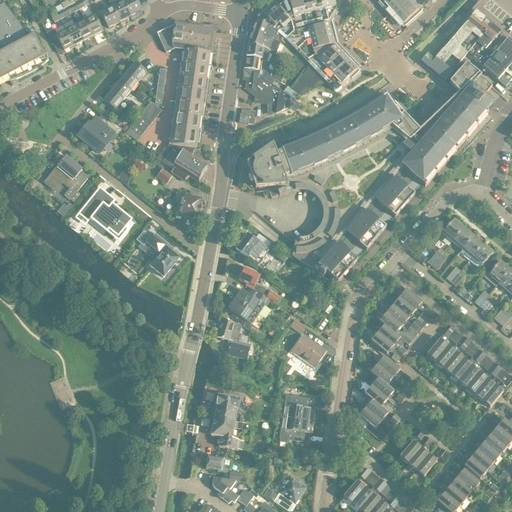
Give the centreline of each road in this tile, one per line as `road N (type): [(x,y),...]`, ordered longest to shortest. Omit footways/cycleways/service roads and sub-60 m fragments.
road 1 (tertiary): [(166,482),(218,194),(239,13)]
road 2 (residential): [(334,435),(353,314),(388,267)]
road 3 (residential): [(91,163),(60,137),(122,63),(115,47)]
road 4 (residential): [(0,105),(115,47)]
road 5 (residential): [(388,267),(446,204),(480,195)]
